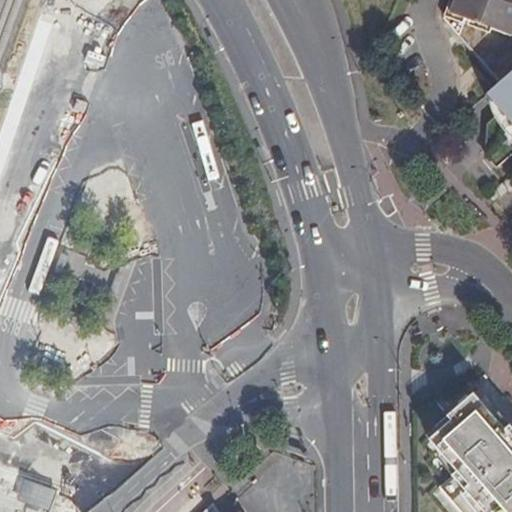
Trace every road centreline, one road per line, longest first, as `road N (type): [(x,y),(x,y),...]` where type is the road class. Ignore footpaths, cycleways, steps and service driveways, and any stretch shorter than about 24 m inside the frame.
road 1 (secondary): [(215,0),(299,187),(322,276)]
road 2 (secondary): [(374,269),(299,13)]
road 3 (secondary): [(380,511),(380,359)]
road 4 (residential): [(374,269),(423,264),(465,274),(511,309)]
road 5 (residential): [(207,417),(103,511)]
road 6 (secondary): [(337,374),(338,511)]
road 7 (residential): [(207,417),(337,374)]
